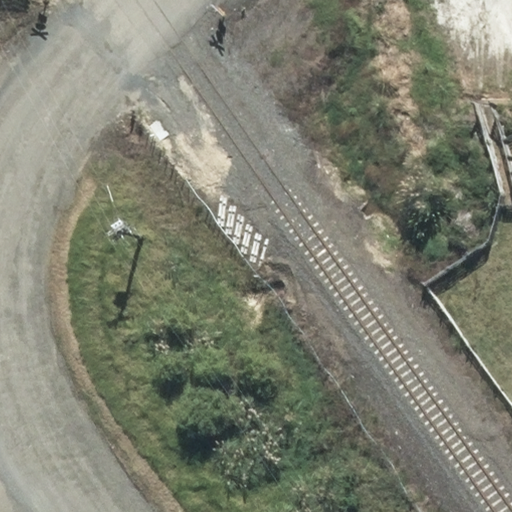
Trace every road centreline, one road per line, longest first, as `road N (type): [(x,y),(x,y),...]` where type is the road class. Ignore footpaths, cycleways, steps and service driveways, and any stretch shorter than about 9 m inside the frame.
road 1 (unclassified): [(148,0),(63,89),(5,183),(0,213)]
road 2 (unclassified): [(0,361),(56,476),(85,511)]
